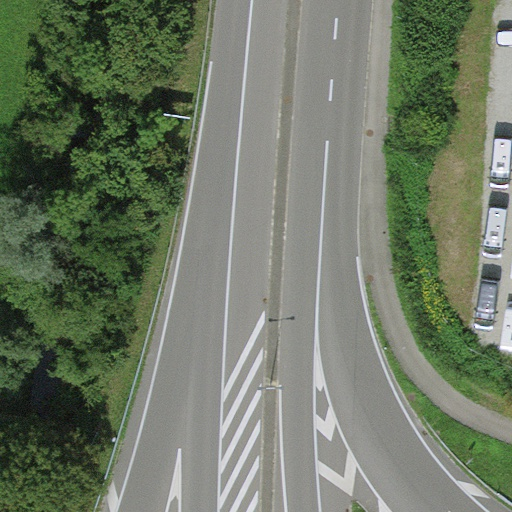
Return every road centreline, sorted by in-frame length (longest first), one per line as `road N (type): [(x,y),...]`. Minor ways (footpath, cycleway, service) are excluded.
road 1 (secondary): [(233,0),(194,343)]
road 2 (secondary): [(318,282),(340,0)]
road 3 (motorway): [(442,511),(378,433),(318,282)]
road 4 (secondary): [(306,511),(318,282)]
road 5 (motorway): [(194,343),(143,511)]
road 6 (secondary): [(194,343),(198,511)]
